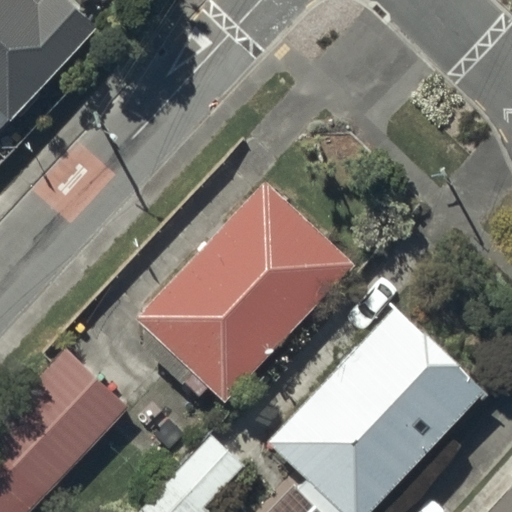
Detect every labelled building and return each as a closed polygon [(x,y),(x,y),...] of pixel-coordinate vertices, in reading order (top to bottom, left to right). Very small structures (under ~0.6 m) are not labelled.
[(0,0),(0,107),(90,15),(74,0),(0,0)] [(351,252),(260,168),(132,306),(146,320),(134,333),(192,386),(203,373),(222,390),(351,252)] [(390,293),(263,428),(302,465),(289,479),(324,511),(325,511),(338,499),(351,511),(352,511),(480,377),(390,293)] [(64,337),(0,405),(0,511),(17,511),(127,396),(64,337)] [(202,496),(241,456),(208,424),(123,511),(200,511),(209,503),(202,496)] [(511,511),(511,470),(474,511),(511,511)]
